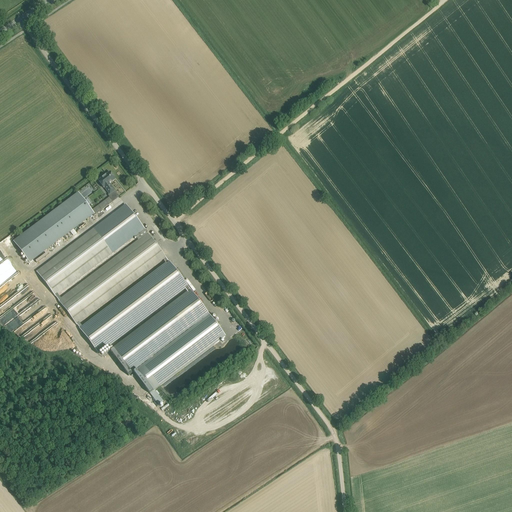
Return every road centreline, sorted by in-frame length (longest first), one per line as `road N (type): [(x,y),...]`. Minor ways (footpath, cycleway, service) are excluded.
road 1 (unclassified): [(346,511),(329,422),(20,21)]
road 2 (track): [(443,0),(174,220)]
